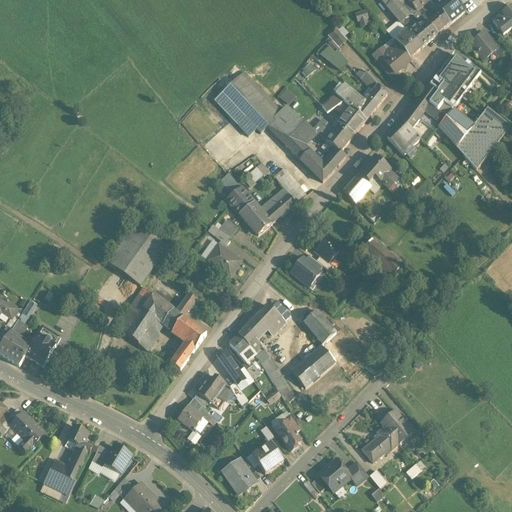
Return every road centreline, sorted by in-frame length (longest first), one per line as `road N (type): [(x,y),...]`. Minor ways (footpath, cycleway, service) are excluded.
road 1 (residential): [(499,0),(421,70),(141,439)]
road 2 (residential): [(379,384),(254,511)]
road 3 (tertiary): [(141,439),(0,372)]
